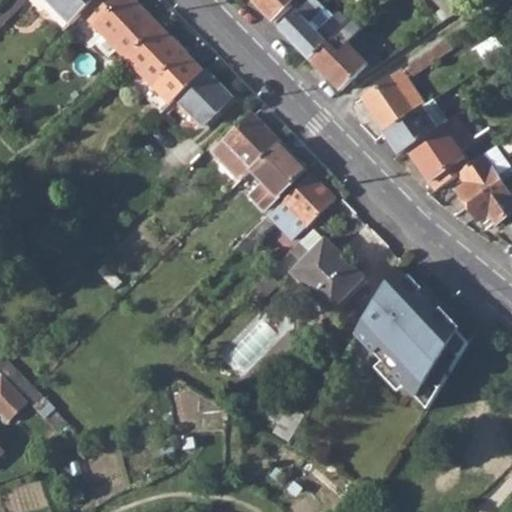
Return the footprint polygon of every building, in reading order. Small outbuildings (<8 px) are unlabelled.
[(48,0),(72,25),(84,14),(98,0),(48,0)] [(107,36),(128,59),(161,27),(135,0),(98,0),(84,14),(103,32),(99,35),(103,40),(107,36)] [(291,0),(253,0),(276,23),(293,6),(290,2),(291,0)] [(276,23),(311,58),(346,23),(349,21),(339,11),(334,16),(318,0),(298,0),(293,6),(276,23)] [(464,9),(452,0),(433,0),(452,17),(464,9)] [(511,7),(502,4),(498,7),(511,28),(511,7)] [(407,30),(416,42),(446,22),(434,11),(407,30)] [(358,35),(346,23),(311,58),(343,91),(359,75),(369,66),(349,45),(358,35)] [(128,59),(173,104),(205,72),(161,27),(128,59)] [(385,63),(358,35),(349,45),(369,66),(359,75),(362,78),(385,63)] [(365,98),(389,134),(406,122),(428,107),(410,79),(425,68),(420,60),(365,98)] [(173,104),(200,131),(234,98),(208,70),(205,72),(173,104)] [(447,125),(440,115),(433,119),(429,113),(436,108),(433,104),(428,107),(406,122),(389,134),(403,155),(410,150),(447,125)] [(440,115),(436,108),(429,113),(433,119),(440,115)] [(254,114),(228,141),(226,143),(216,154),(241,180),(252,170),(280,142),(254,114)] [(447,125),(410,150),(437,190),(465,171),(473,166),(465,153),(479,144),(461,116),(447,125)] [(172,153),(189,170),(206,153),(190,136),(172,153)] [(224,136),(211,148),(216,154),(226,143),(228,141),(224,136)] [(280,142),(252,170),(265,183),(262,188),(275,200),(306,169),(280,142)] [(473,166),(465,171),(472,182),(461,189),(472,205),(504,184),(486,157),(473,166)] [(288,206),(307,227),(336,199),(313,174),(277,208),(281,212),(288,206)] [(490,214),(498,225),(511,215),(511,178),(504,184),(472,205),(481,220),(490,214)] [(66,207),(73,214),(93,194),(87,187),(66,207)] [(257,229),(264,236),(278,223),(271,215),(257,229)] [(24,260),(30,264),(42,252),(53,258),(63,258),(67,249),(53,225),(41,221),(33,224),(31,230),(33,241),(24,251),(24,260)] [(511,225),(497,236),(511,246),(511,245),(511,225)] [(294,272),(333,311),(367,276),(327,238),(326,239),(315,229),(293,251),(304,261),(294,272)] [(398,267),(357,334),(377,354),(379,352),(385,359),(397,371),(395,373),(406,385),(430,409),(470,343),(398,267)] [(272,273),(249,296),(259,305),(281,282),(272,273)] [(24,395),(35,385),(9,359),(4,363),(0,360),(0,370),(5,376),(24,395)] [(399,392),(406,385),(395,373),(397,371),(385,359),(376,368),(399,392)] [(0,412),(10,423),(32,403),(24,395),(5,376),(0,380),(0,412)] [(32,403),(57,428),(65,420),(57,411),(58,409),(35,385),(24,395),(32,403)] [(276,432),(290,441),(307,415),(292,406),(276,432)] [(86,442),(65,420),(57,428),(78,450),(86,442)]
